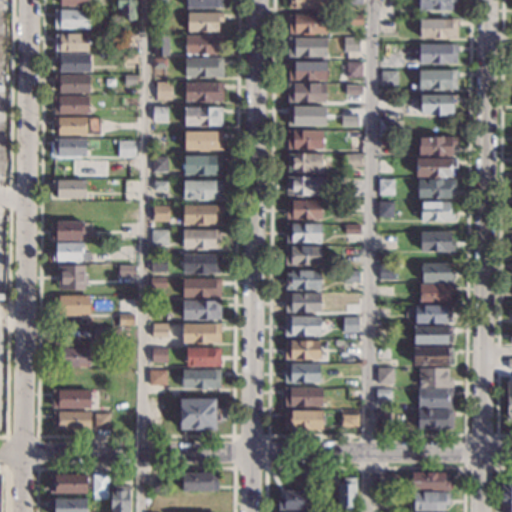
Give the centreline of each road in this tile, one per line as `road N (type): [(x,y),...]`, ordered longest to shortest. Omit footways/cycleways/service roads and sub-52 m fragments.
road 1 (residential): [(19,511),(30,0)]
road 2 (residential): [(250,511),(258,0)]
road 3 (residential): [(479,511),(487,0)]
road 4 (residential): [(511,453),(0,452)]
